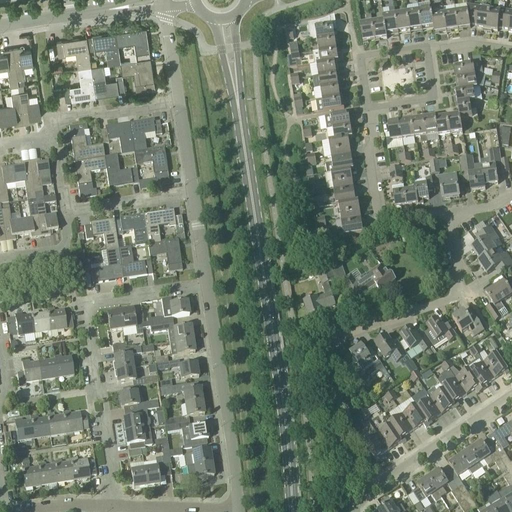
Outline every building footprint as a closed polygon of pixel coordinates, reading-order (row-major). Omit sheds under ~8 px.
[(476,29),(487,31),(489,11),(490,9),(467,5),(467,10),(470,25),(477,26),(476,29)] [(407,14),(410,31),(422,30),(419,12),(418,6),(406,7),(407,14)] [(443,8),(444,14),(446,32),(451,32),(458,31),(455,12),(454,6),(443,8)] [(383,17),(384,21),(387,39),(386,35),(398,33),(395,15),(394,8),(389,9),(390,16),(383,17)] [(431,10),(419,12),(422,30),(434,28),(432,16),(431,10)] [(467,10),(455,12),(458,31),(470,29),(470,25),(467,10)] [(489,11),(487,31),(486,33),(491,34),(491,31),(498,32),(498,29),(503,29),(506,11),(500,10),(500,12),(489,11)] [(508,34),(511,34),(511,13),(511,14),(511,11),(506,11),(503,29),(508,30),(508,34)] [(407,14),(395,15),(398,33),(410,31),(407,14)] [(444,14),(432,16),(434,28),(435,34),(446,32),(444,14)] [(368,42),(375,41),(372,23),(371,15),(365,16),(367,24),(360,25),(363,45),(368,44),(368,42)] [(375,41),(387,39),(384,21),(372,23),(375,41)] [(116,34),(115,31),(118,47),(119,47),(134,45),(137,61),(150,59),(147,36),(145,37),(144,30),(149,29),(148,29),(139,30),(138,24),(121,26),(122,33),(116,34)] [(317,40),(335,37),(334,31),(336,30),(335,25),(315,28),(317,40)] [(105,49),(107,66),(108,66),(120,65),(121,64),(121,63),(119,47),(118,47),(115,31),(116,36),(109,37),(109,35),(86,38),(89,52),(105,49)] [(91,68),(89,52),(86,38),(86,35),(85,35),(86,40),(79,41),(79,39),(56,43),(58,57),(75,54),(77,70),(91,68)] [(319,52),(336,50),(335,37),(317,40),(319,52)] [(289,44),(290,51),(298,50),(297,43),(289,44)] [(22,48),(12,49),(17,81),(25,80),(23,68),(33,66),(31,51),(23,52),(22,48)] [(17,81),(12,49),(3,51),(3,55),(0,55),(0,71),(7,70),(8,76),(10,88),(18,87),(17,81)] [(317,65),(334,62),(338,62),(336,50),(319,52),(312,53),(314,65),(317,65)] [(302,55),(299,55),(291,56),(293,68),(303,67),(302,55)] [(480,57),(472,59),(473,64),(455,67),(457,79),(475,77),(482,76),(483,75),(481,67),(480,57)] [(137,61),(121,63),(121,64),(120,65),(122,77),(138,74),(140,84),(134,85),(135,92),(155,89),(151,66),(149,66),(148,60),(153,59),(150,59),(137,61)] [(317,65),(319,77),(336,74),(334,62),(317,65)] [(102,97),(125,94),(123,80),(105,83),(103,66),(91,68),(96,101),(95,96),(102,95),(102,97)] [(95,101),(96,101),(91,68),(77,70),(80,87),(63,89),(53,90),(54,97),(64,96),(65,103),(88,99),(88,97),(94,96),(95,101)] [(336,74),(319,77),(321,88),(338,86),(336,74)] [(456,84),(457,92),(473,89),(483,88),(483,77),(482,77),(482,76),(475,77),(457,79),(458,84),(456,84)] [(338,86),(321,88),(323,100),(340,97),(338,86)] [(475,101),(473,89),(457,92),(455,92),(457,104),(475,101)] [(41,118),(38,103),(29,104),(27,92),(19,93),(24,125),(33,123),(33,119),(41,118)] [(13,107),(3,108),(6,123),(13,122),(14,126),(24,125),(19,93),(11,95),(13,107)] [(316,101),(317,107),(317,113),(342,109),(340,97),(323,100),(316,101)] [(476,111),(475,101),(457,104),(459,115),(460,121),(472,120),(470,111),(476,111)] [(350,126),(349,119),(352,119),(351,114),(331,117),(325,118),(327,130),(333,129),(350,126)] [(459,115),(448,117),(450,136),(462,134),(460,121),(459,115)] [(435,117),(423,119),(426,137),(438,135),(436,119),(435,117)] [(438,137),(450,136),(448,117),(436,119),(438,135),(438,137)] [(427,143),(426,137),(423,119),(411,121),(414,139),(420,138),(421,144),(427,143)] [(154,134),(154,137),(162,135),(159,122),(154,123),(154,120),(136,123),(136,125),(130,126),(129,121),(134,154),(146,152),(143,136),(154,134)] [(118,140),(121,156),(134,154),(129,121),(128,121),(129,126),(123,127),(122,125),(105,128),(105,130),(100,131),(102,145),(108,143),(108,142),(118,140)] [(390,143),(392,142),(392,146),(402,145),(401,141),(403,141),(399,123),(392,124),(392,121),(387,122),(390,143)] [(411,121),(399,123),(403,141),(414,139),(411,121)] [(76,163),(71,164),(104,158),(102,146),(86,149),(83,131),(87,131),(86,125),(69,128),(73,157),(75,156),(76,163)] [(333,129),(335,141),(348,139),(352,138),(350,126),(333,129)] [(348,139),(335,141),(329,142),(331,158),(351,155),(348,139)] [(162,149),(146,152),(134,154),(136,167),(152,164),(155,181),(168,179),(165,156),(163,156),(162,149)] [(486,153),(487,160),(489,168),(482,169),(482,173),(485,187),(498,185),(495,168),(502,167),(501,161),(499,151),(486,153)] [(331,174),(353,170),(351,155),(331,158),(332,164),(325,165),(327,174),(331,174)] [(116,156),(104,158),(106,171),(105,171),(108,187),(115,186),(115,188),(139,184),(136,170),(119,173),(116,156)] [(97,198),(96,191),(93,191),(90,174),(105,171),(106,171),(104,158),(71,164),(76,163),(77,170),(75,170),(80,200),(97,198)] [(473,158),(467,159),(460,160),(462,177),(469,176),(471,193),(485,191),(485,187),(482,173),(475,174),(473,158)] [(39,161),(29,162),(35,200),(43,199),(41,188),(51,186),(48,164),(39,165),(39,161)] [(501,161),(502,167),(503,174),(509,173),(507,161),(501,161)] [(35,200),(29,162),(20,164),(20,168),(13,169),(16,190),(25,189),(27,201),(35,200)] [(439,175),(437,162),(429,163),(431,176),(439,175)] [(0,203),(0,205),(8,204),(7,192),(16,190),(13,169),(5,170),(4,166),(0,166),(0,203)] [(353,170),(331,174),(333,190),(353,187),(351,175),(356,174),(356,170),(353,170)] [(439,180),(443,201),(459,199),(456,177),(439,180)] [(425,180),(415,182),(416,190),(418,205),(423,204),(423,201),(429,200),(428,192),(434,191),(432,179),(425,180)] [(353,187),(333,190),(336,206),(338,206),(358,202),(361,202),(360,197),(355,198),(353,187)] [(412,206),(418,205),(416,190),(405,191),(408,210),(413,209),(412,206)] [(402,211),(408,210),(405,191),(393,193),(395,208),(401,207),(402,211)] [(35,200),(36,206),(41,238),(50,236),(50,232),(58,231),(55,215),(46,217),(44,205),(56,204),(55,197),(43,199),(35,200)] [(358,202),(338,206),(341,221),(361,218),(358,202)] [(31,239),(41,238),(36,206),(28,207),(30,219),(20,221),(23,236),(31,235),(31,239)] [(1,211),(6,243),(16,241),(15,237),(23,236),(20,221),(11,222),(9,210),(1,211)] [(150,217),(144,218),(148,246),(160,244),(158,228),(168,226),(168,229),(175,228),(177,241),(185,240),(181,217),(174,218),(173,211),(150,215),(150,217)] [(135,248),(148,246),(144,218),(143,213),(143,218),(137,219),(136,217),(120,219),(120,222),(114,223),(113,217),(113,218),(114,223),(116,237),(122,235),(122,233),(133,231),(135,248)] [(363,229),(361,218),(341,221),(344,237),(366,233),(365,229),(363,229)] [(103,236),(105,252),(118,250),(116,237),(114,223),(107,224),(107,221),(90,224),(90,226),(84,227),(86,241),(93,240),(92,237),(103,236)] [(472,249),(481,261),(493,253),(496,251),(491,245),(498,240),(490,229),(477,238),(480,236),(483,242),(472,249)] [(160,244),(148,246),(149,259),(166,256),(168,273),(182,271),(179,248),(176,248),(175,241),(160,244)] [(131,248),(118,250),(123,283),(123,278),(129,277),(130,279),(152,276),(150,262),(134,265),(131,248)] [(118,250),(105,252),(101,253),(103,265),(90,267),(93,285),(116,281),(116,279),(122,278),(123,283),(118,250)] [(493,253),(481,261),(479,263),(487,275),(495,270),(499,276),(511,267),(511,264),(505,254),(498,259),(493,253)] [(341,263),(330,267),(339,280),(340,280),(341,282),(354,300),(367,291),(369,294),(377,288),(380,292),(381,291),(382,293),(383,293),(388,289),(388,288),(388,287),(395,281),(390,274),(388,275),(382,266),(368,275),(369,276),(367,278),(366,276),(357,283),(358,284),(357,284),(351,275),(346,279),(341,263)] [(339,280),(330,267),(318,271),(326,296),(304,302),(309,318),(321,314),(320,311),(335,306),(332,296),(328,283),(339,280)] [(508,314),(504,309),(501,304),(511,295),(511,286),(508,281),(504,284),(504,283),(485,294),(492,305),(485,309),(494,323),(508,314)] [(162,311),(164,319),(161,320),(160,318),(147,320),(148,328),(150,328),(162,326),(173,324),(172,319),(189,316),(187,303),(171,305),(171,299),(161,301),(162,311)] [(57,332),(66,330),(64,311),(57,312),(57,314),(55,315),(54,309),(47,310),(47,313),(50,329),(56,328),(57,332)] [(135,328),(136,331),(136,336),(143,335),(141,317),(134,318),(133,311),(120,313),(123,330),(135,328)] [(51,333),(50,329),(47,313),(41,314),(41,317),(39,317),(38,312),(31,313),(31,316),(34,332),(40,331),(41,334),(51,333)] [(474,337),(484,331),(475,317),(470,320),(464,312),(452,319),(462,334),(469,329),(474,337)] [(107,315),(109,332),(110,332),(123,330),(120,313),(107,315)] [(35,335),(34,332),(31,316),(25,317),(25,319),(23,320),(22,314),(14,315),(18,338),(18,334),(24,333),(25,337),(35,335)] [(434,348),(446,340),(449,344),(458,338),(449,325),(443,328),(438,320),(427,328),(428,330),(424,332),(434,348)] [(173,324),(162,326),(150,328),(151,334),(163,332),(173,331),(173,330),(174,330),(173,324)] [(174,330),(173,330),(173,331),(175,343),(193,341),(191,328),(174,330)] [(424,353),(425,352),(429,358),(433,355),(429,349),(432,348),(422,334),(418,337),(412,329),(401,337),(410,351),(419,346),(424,353)] [(385,360),(391,356),(395,364),(407,356),(397,341),(392,345),(387,337),(375,345),(385,360)] [(175,343),(177,356),(195,354),(193,341),(175,343)] [(113,353),(119,352),(125,351),(124,345),(112,347),(113,353)] [(361,346),(356,350),(350,354),(353,359),(352,363),(356,364),(359,368),(354,371),(363,384),(368,381),(369,377),(383,367),(379,362),(371,350),(366,353),(361,346)] [(474,349),(478,356),(483,353),(478,346),(474,349)] [(114,359),(116,372),(132,369),(130,357),(153,353),(152,347),(125,351),(119,352),(120,358),(114,359)] [(485,387),(486,386),(495,380),(484,363),(478,356),(474,349),(470,352),(468,354),(472,359),(473,358),(474,359),(475,361),(467,367),(469,370),(483,391),(486,389),(485,387)] [(484,363),(495,380),(504,373),(505,375),(509,373),(497,354),(484,363)] [(61,356),(54,357),(54,360),(57,376),(64,375),(64,378),(74,377),(71,358),(64,359),(65,361),(62,361),(61,356)] [(45,359),(38,360),(38,363),(41,378),(48,377),(48,381),(58,379),(57,376),(54,360),(48,361),(49,363),(46,364),(45,359)] [(22,362),(23,373),(17,374),(19,389),(26,388),(25,381),(31,380),(32,383),(42,382),(41,378),(38,363),(32,364),(33,366),(30,366),(29,361),(22,362)] [(445,363),(466,396),(476,389),(479,393),(483,391),(469,370),(462,375),(453,368),(454,368),(449,361),(445,363)] [(168,363),(155,365),(156,372),(169,370),(168,363)] [(466,396),(445,363),(440,367),(445,374),(449,371),(450,373),(438,382),(440,385),(443,390),(454,407),(456,409),(459,406),(457,402),(466,396)] [(179,367),(181,381),(199,378),(196,365),(179,367)] [(333,372),(329,366),(321,371),(325,377),(333,372)] [(118,385),(132,382),(134,382),(132,369),(116,372),(118,385)] [(418,371),(413,374),(418,381),(422,378),(418,371)] [(418,381),(413,374),(409,377),(413,384),(418,381)] [(157,378),(144,380),(146,386),(158,384),(157,378)] [(193,385),(183,386),(159,390),(160,398),(178,395),(179,393),(183,393),(185,405),(202,402),(200,390),(194,391),(193,385)] [(427,394),(430,399),(441,416),(454,407),(443,390),(438,394),(434,389),(431,391),(427,394)] [(121,409),(138,406),(136,393),(119,396),(121,409)] [(389,395),(384,398),(388,404),(393,401),(389,395)] [(417,408),(428,424),(441,416),(430,399),(417,408)] [(187,418),(188,418),(204,416),(202,402),(185,405),(187,418)] [(146,411),(156,409),(158,409),(157,403),(140,406),(141,412),(146,411)] [(402,415),(413,432),(423,425),(426,429),(430,426),(428,424),(417,408),(416,406),(402,415)] [(371,416),(366,410),(362,412),(366,419),(371,416)] [(125,433),(149,430),(148,427),(150,425),(149,421),(147,420),(146,411),(141,412),(137,412),(138,418),(123,421),(125,433)] [(80,419),(80,414),(73,415),(73,417),(71,417),(70,412),(63,413),(63,416),(66,432),(72,431),(73,434),(83,433),(82,431),(88,430),(86,418),(80,419)] [(362,412),(358,415),(362,422),(366,419),(362,412)] [(56,433),(57,437),(66,435),(66,432),(63,416),(57,417),(57,419),(55,420),(54,415),(46,416),(47,419),(50,434),(56,433)] [(391,426),(403,445),(406,442),(403,438),(413,432),(402,415),(389,424),(391,426)] [(38,417),(31,418),(30,418),(31,421),(34,437),(40,436),(41,439),(50,438),(50,434),(47,419),(41,420),(41,422),(39,422),(38,417)] [(186,424),(185,418),(164,421),(165,427),(186,424)] [(17,443),(18,443),(17,439),(24,438),(24,442),(34,440),(34,437),(31,421),(25,422),(25,424),(22,425),(22,420),(14,421),(17,443)] [(511,422),(500,430),(493,435),(503,451),(509,447),(504,440),(511,435),(511,422)] [(188,424),(186,424),(165,427),(166,434),(181,431),(182,437),(190,436),(191,443),(208,440),(206,427),(189,430),(188,424)] [(377,435),(388,452),(401,443),(403,445),(391,426),(377,435)] [(149,430),(125,433),(127,446),(133,445),(134,451),(140,450),(145,450),(144,448),(152,446),(149,430)] [(377,435),(363,444),(376,462),(380,460),(378,458),(388,452),(377,435)] [(503,476),(511,470),(511,465),(511,463),(503,451),(493,435),(488,439),(490,442),(507,471),(502,474),(503,476)] [(161,447),(168,446),(167,440),(154,442),(155,448),(161,447)] [(470,450),(482,469),(487,466),(488,468),(494,463),(501,475),(502,474),(507,471),(490,442),(483,446),(481,443),(470,450)] [(162,459),(163,465),(169,464),(168,459),(182,456),(181,450),(169,452),(168,446),(161,447),(163,458),(162,459)] [(134,451),(130,452),(128,452),(129,458),(141,456),(140,450),(134,451)] [(470,450),(460,458),(469,471),(472,476),(482,469),(470,450)] [(192,454),(194,467),(212,464),(210,452),(192,454)] [(469,471),(460,458),(449,465),(458,479),(469,471)] [(70,463),(73,479),(79,478),(80,481),(90,480),(89,477),(96,476),(94,461),(87,462),(87,460),(80,462),(81,464),(78,464),(77,459),(70,460),(70,463)] [(74,482),(73,479),(70,463),(64,464),(65,466),(62,466),(61,461),(54,462),(54,465),(57,482),(63,481),(64,484),(74,482)] [(48,483),(48,487),(58,485),(57,482),(54,465),(48,466),(49,468),(46,469),(45,464),(38,465),(38,468),(41,484),(48,483)] [(186,469),(188,475),(189,485),(197,484),(197,480),(214,478),(212,464),(194,467),(188,468),(186,469)] [(158,479),(165,478),(163,465),(156,466),(157,468),(144,470),(146,488),(159,486),(158,479)] [(42,488),(41,484),(38,468),(32,469),(32,471),(30,471),(29,466),(21,467),(22,473),(21,473),(20,473),(20,476),(21,480),(21,479),(23,479),(25,490),(26,490),(26,493),(33,492),(32,489),(42,488)] [(134,490),(146,488),(144,470),(131,473),(134,490)] [(428,479),(440,498),(446,494),(443,489),(448,485),(439,472),(438,472),(438,471),(436,470),(432,473),(432,475),(432,476),(428,479)] [(503,478),(509,475),(511,478),(511,470),(503,476),(504,477),(503,478)] [(511,478),(509,475),(503,478),(510,489),(511,487),(511,478)] [(419,490),(413,494),(420,504),(431,496),(436,503),(441,499),(440,498),(428,479),(417,486),(419,490)] [(464,501),(470,497),(463,486),(457,490),(464,501)] [(457,490),(451,494),(458,505),(464,501),(457,490)] [(413,494),(407,498),(413,506),(414,508),(415,508),(420,504),(413,494)] [(511,511),(511,496),(503,502),(508,511),(511,511)] [(464,501),(471,511),(477,508),(470,497),(464,501)] [(464,501),(458,505),(462,511),(470,511),(471,511),(464,501)] [(508,511),(503,502),(492,509),(493,511),(508,511)]
